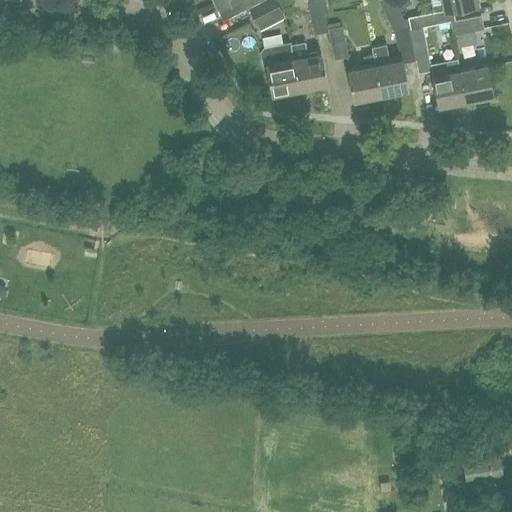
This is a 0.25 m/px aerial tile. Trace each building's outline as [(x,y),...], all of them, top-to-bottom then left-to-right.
[(283,5),(280,0),(261,0),(248,7),(255,20),(258,26),(283,13),(280,7),(283,5)] [(327,24),(321,0),(307,0),(314,34),(328,31),(329,31),(327,24)] [(378,0),(394,32),(407,26),(399,9),(394,0),(378,0)] [(394,0),(399,9),(410,4),(408,0),(394,0)] [(476,0),(442,0),(445,11),(477,4),(476,0)] [(484,29),(481,15),(455,20),(450,21),(453,35),(484,29)] [(340,26),(339,22),(327,24),(329,31),(328,31),(334,59),(348,57),(342,26),(340,26)] [(415,61),(429,57),(423,27),(409,30),(415,61)] [(309,55),(306,42),(293,45),(292,43),(291,43),(300,89),(328,84),(321,53),(309,55)] [(300,89),(291,43),(265,48),(263,52),(265,66),(267,65),(273,95),(276,94),(276,97),(289,95),(288,92),(300,89)] [(371,47),(373,54),(382,95),(409,89),(403,58),(390,61),(386,44),(371,47)] [(354,101),(382,95),(373,54),(363,56),(365,66),(348,70),(354,101)] [(466,101),(492,96),(486,65),(460,70),(466,101)] [(438,107),(466,101),(460,70),(432,76),(438,107)] [(469,502),(489,499),(486,486),(502,483),(496,449),(462,454),(469,502)]
